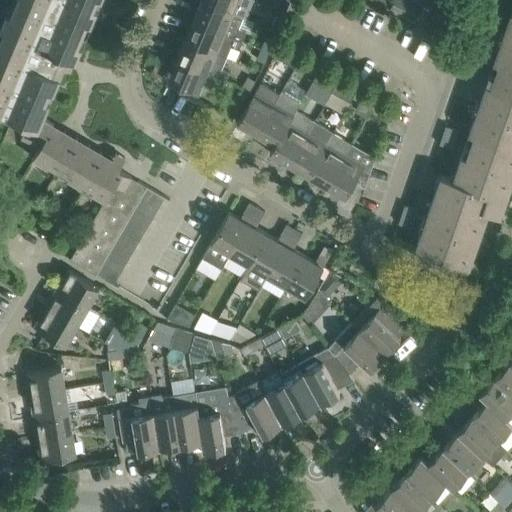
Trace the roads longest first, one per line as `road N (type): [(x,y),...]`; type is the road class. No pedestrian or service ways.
road 1 (residential): [(376,251),(136,109),(127,90),(131,60),(156,0)]
road 2 (residential): [(376,251),(434,83),(301,11)]
road 3 (residential): [(0,469),(56,497),(91,500),(298,459)]
road 4 (residential): [(298,459),(320,450),(455,322)]
